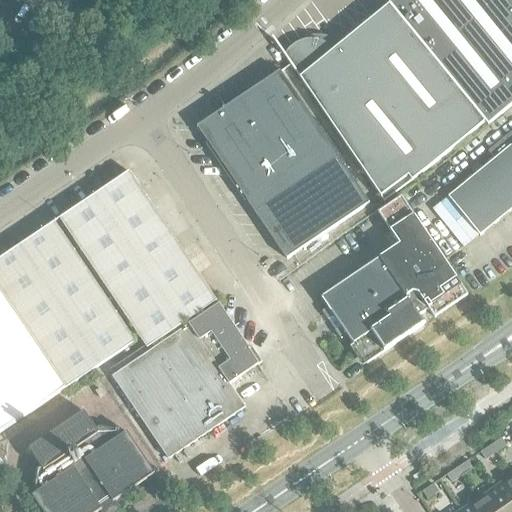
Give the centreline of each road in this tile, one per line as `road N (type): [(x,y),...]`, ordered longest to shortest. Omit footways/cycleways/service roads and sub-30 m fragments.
road 1 (unclassified): [(318,385),(137,118)]
road 2 (unclassified): [(137,118),(280,0)]
road 3 (tertiary): [(364,439),(511,338)]
road 4 (unclassified): [(0,211),(137,118)]
road 5 (tertiary): [(255,511),(364,439)]
